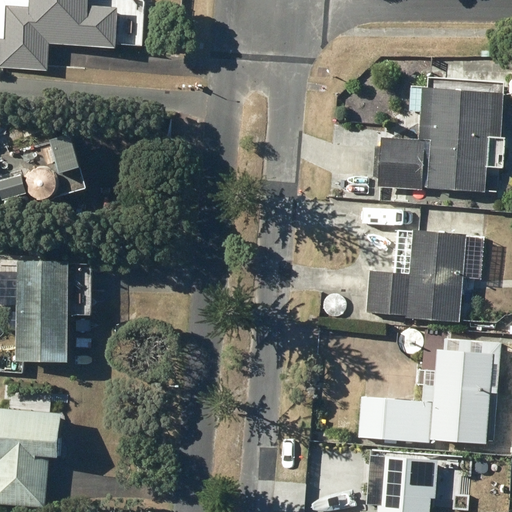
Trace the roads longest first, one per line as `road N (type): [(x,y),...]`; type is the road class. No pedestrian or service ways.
road 1 (residential): [(285,0),(246,511)]
road 2 (residential): [(195,511),(233,0)]
